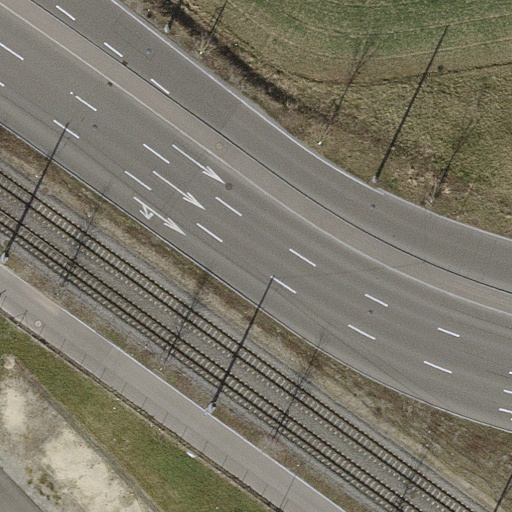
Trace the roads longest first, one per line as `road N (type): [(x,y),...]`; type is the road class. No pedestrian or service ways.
road 1 (unclassified): [(0,62),(289,268),(393,324),(511,367)]
road 2 (unclassified): [(511,265),(412,232),(244,130),(69,0)]
